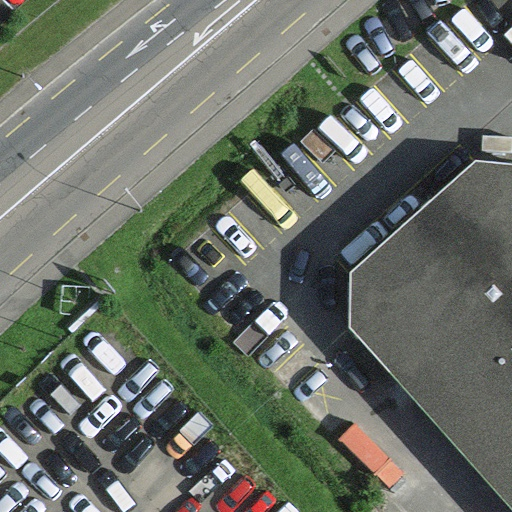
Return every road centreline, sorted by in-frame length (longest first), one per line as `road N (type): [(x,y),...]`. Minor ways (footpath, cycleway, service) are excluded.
road 1 (unknown): [(511,129),(459,126),(422,146),(342,212),(318,253),(318,306),(497,511)]
road 2 (primary): [(261,0),(0,224)]
